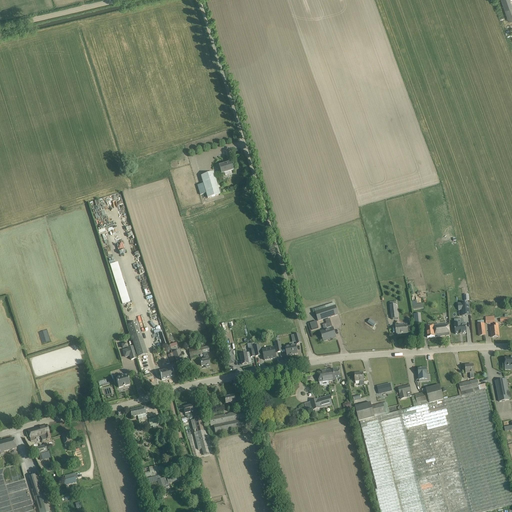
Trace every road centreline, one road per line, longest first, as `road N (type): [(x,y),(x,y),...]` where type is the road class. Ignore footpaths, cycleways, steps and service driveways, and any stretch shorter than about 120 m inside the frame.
road 1 (unclassified): [(311,361),(200,0)]
road 2 (tertiary): [(0,434),(311,361)]
road 3 (tertiary): [(311,361),(511,345)]
road 4 (track): [(282,511),(243,374)]
